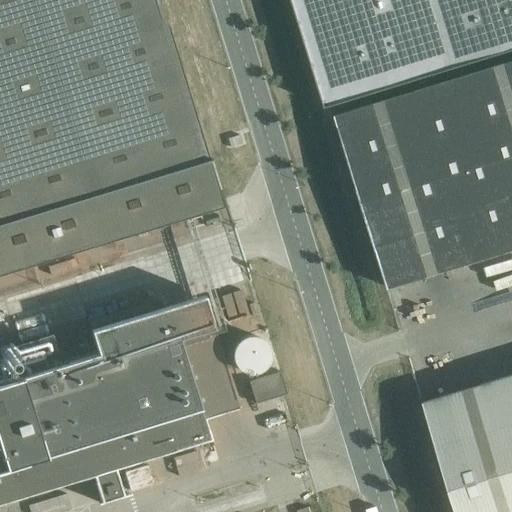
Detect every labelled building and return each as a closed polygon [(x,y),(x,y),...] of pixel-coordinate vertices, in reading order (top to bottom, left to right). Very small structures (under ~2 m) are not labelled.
[(0,0),(0,273),(222,205),(209,160),(208,158),(159,0),(0,0)] [(511,49),(511,0),(293,0),(326,107),(511,49)] [(511,60),(336,115),(389,287),(511,249),(511,60)] [(240,161),(242,161),(240,153),(238,154),(233,155),(235,163),(240,161)] [(210,438),(205,419),(239,408),(204,294),(90,329),(97,352),(0,381),(0,502),(93,474),(101,500),(97,501),(98,502),(126,493),(126,492),(122,493),(115,467),(210,438)] [(269,355),(269,353),(269,351),(269,349),(268,346),(267,345),(266,343),(265,341),(264,340),(262,339),(260,338),(258,336),(254,335),(250,335),(247,335),(244,336),(241,338),(238,340),(237,340),(236,342),(235,344),(233,346),(233,347),(233,348),(232,350),(232,352),(232,354),(232,356),(232,358),(233,359),(233,361),(234,363),(236,365),(236,366),(238,368),(240,370),(243,371),(247,372),(249,372),(251,372),(254,372),(256,372),(258,371),(260,370),(261,369),(263,368),(264,366),(266,365),(267,363),(268,362),(268,360),(269,356),(269,355)] [(287,394),(280,371),(249,381),(255,403),(287,394)] [(511,511),(511,374),(424,401),(457,511),(511,511)] [(60,511),(71,509),(67,494),(28,505),(30,511),(60,511)]
